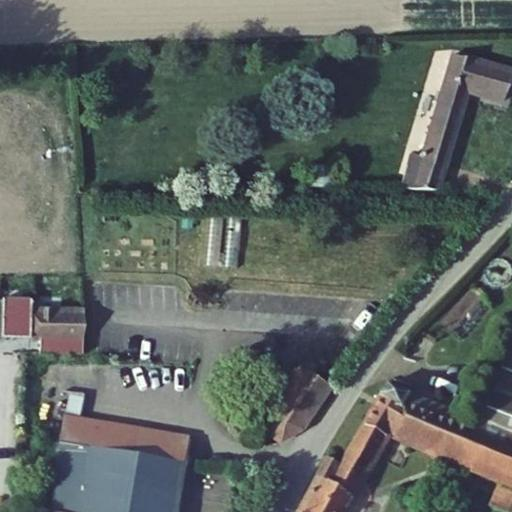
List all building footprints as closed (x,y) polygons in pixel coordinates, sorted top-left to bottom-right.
[(405,151),(396,179),(433,181),(468,85),(497,96),(507,71),(453,51),(417,152),(405,151)] [(309,163),(308,179),(329,180),(328,163),(309,163)] [(32,302),(31,330),(85,331),(83,303),(32,302)] [(511,359),(484,427),(511,440),(511,359)] [(307,366),(267,420),(285,433),(305,422),(331,384),(307,366)] [(343,511),(387,434),(500,487),(491,511),(511,511),(511,440),(484,427),(387,382),(373,405),(377,409),(346,462),(332,453),(296,510),(298,511),(343,511)] [(64,424),(57,511),(182,511),(194,434),(73,413),(64,424)] [(196,473),(196,493),(231,493),(230,472),(196,473)]
